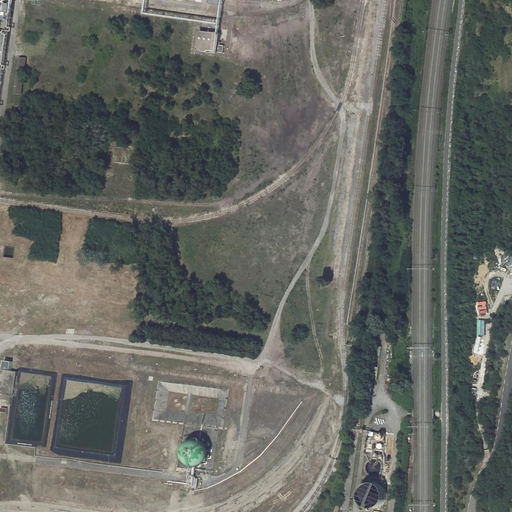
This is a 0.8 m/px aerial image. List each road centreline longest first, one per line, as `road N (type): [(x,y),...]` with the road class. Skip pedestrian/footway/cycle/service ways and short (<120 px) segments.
road 1 (unclassified): [(461,0),(445,176),(443,511)]
road 2 (track): [(489,461),(477,391),(487,330),(510,269)]
road 3 (unclassified): [(472,511),(502,426),(511,367)]
road 4 (unknown): [(24,0),(0,136)]
